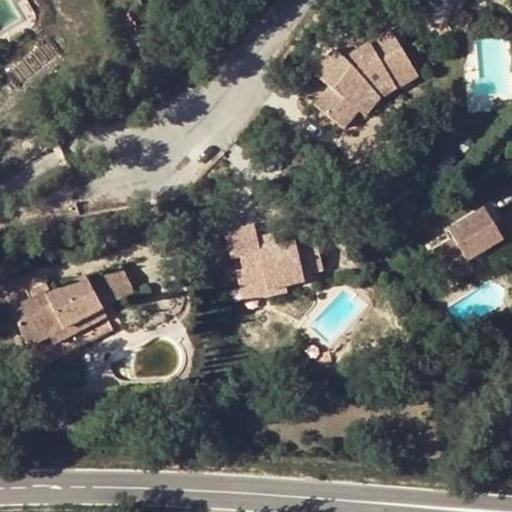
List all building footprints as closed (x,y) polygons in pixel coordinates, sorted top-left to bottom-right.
[(348,61),(339,52),(319,77),(334,90),(317,110),(343,132),(360,112),(354,107),(370,88),(378,94),(391,86),(396,94),(418,82),(404,55),(411,51),(402,33),(348,61)] [(368,119),(383,101),(396,94),(391,86),(378,94),(370,88),(354,107),(360,112),(368,119)] [(478,211),(443,232),(448,241),(426,253),(446,286),(467,273),(461,262),(496,241),(478,211)] [(511,214),(499,222),(511,245),(511,214)] [(266,290),(284,285),(302,280),(302,278),(322,272),(313,240),(276,250),(273,241),(259,244),(257,238),(256,239),(253,226),(225,233),(232,260),(240,258),(247,286),(264,282),(266,290)] [(259,244),(273,241),(272,235),(257,238),(259,244)] [(45,335),(99,308),(132,291),(121,267),(87,284),(83,276),(43,295),(40,288),(24,297),(4,307),(23,346),(45,335)] [(24,297),(40,288),(37,281),(20,288),(24,297)] [(286,293),(284,285),(266,290),(264,282),(247,286),(238,288),(243,305),(286,293)] [(104,317),(99,308),(45,335),(49,344),(104,317)] [(310,356),(312,371),(328,367),(325,354),(310,356)]
